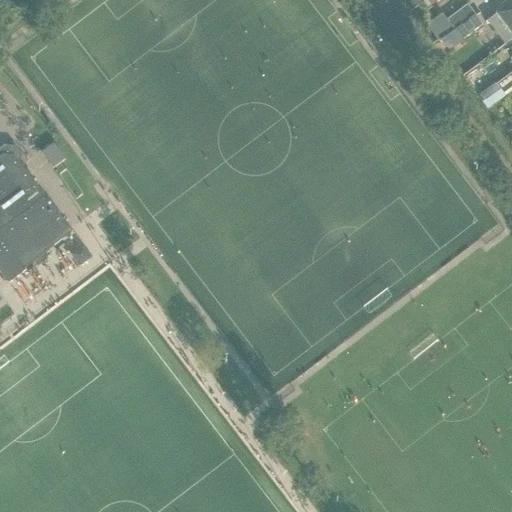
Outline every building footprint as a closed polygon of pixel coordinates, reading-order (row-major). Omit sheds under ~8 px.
[(403,0),(411,11),(414,9),(419,5),(415,0),(403,0)] [(505,44),(511,38),(511,2),(488,22),(505,44)] [(454,31),(474,15),(466,5),(446,20),(454,31)] [(482,26),(474,15),(454,31),(462,41),(482,26)] [(511,72),(495,86),(503,97),(511,89),(511,72)] [(15,147),(4,146),(2,152),(0,154),(0,271),(8,282),(27,268),(26,266),(35,259),(38,263),(47,256),(44,252),(73,229),(15,154),(15,147)]
